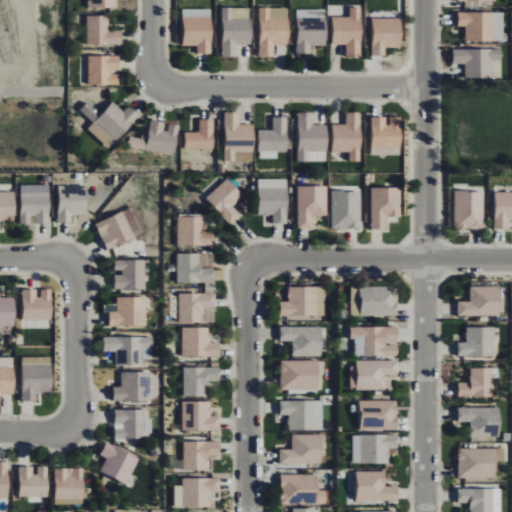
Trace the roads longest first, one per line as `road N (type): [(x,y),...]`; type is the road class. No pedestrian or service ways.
road 1 (residential): [(425,511),(425,0)]
road 2 (residential): [(157,84),(425,88)]
road 3 (residential): [(251,264),(511,261)]
road 4 (residential): [(251,264),(248,511)]
road 5 (residential): [(73,429),(73,264)]
